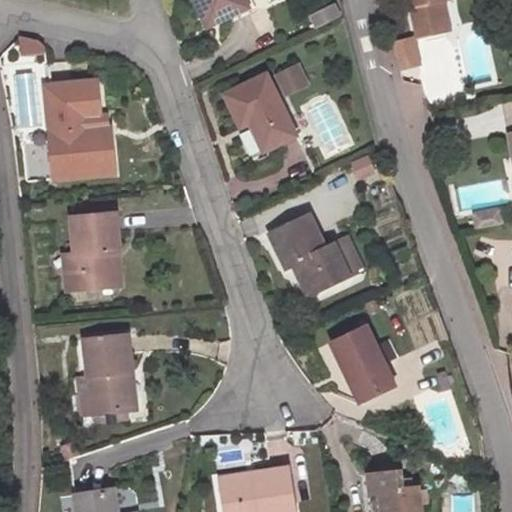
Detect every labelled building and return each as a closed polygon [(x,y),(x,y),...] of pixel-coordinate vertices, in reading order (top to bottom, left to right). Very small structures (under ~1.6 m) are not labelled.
[(195,0),(207,25),(248,7),(244,0),(195,0)] [(410,0),(419,35),(448,29),(442,4),(451,2),(450,0),(410,0)] [(40,45),(23,41),(24,58),(46,56),(46,52),(40,45)] [(415,41),(396,46),(399,62),(419,57),(415,41)] [(419,57),(399,62),(402,70),(421,65),(419,57)] [(297,69),(278,77),(286,96),(305,88),(297,69)] [(293,140),(266,75),(220,96),(236,134),(249,129),(260,155),(293,140)] [(418,82),(398,89),(406,113),(426,106),(418,82)] [(46,92),(54,185),(115,180),(111,132),(99,133),(99,124),(101,124),(98,88),(46,92)] [(238,133),(249,159),(258,155),(247,129),(238,133)] [(366,155),(349,162),(355,180),(373,173),(366,155)] [(474,215),(477,229),(502,224),(499,210),(474,215)] [(63,256),(67,293),(109,288),(104,252),(119,250),(114,212),(72,218),(76,254),(63,256)] [(311,218),(270,236),(286,272),(296,268),(307,294),(351,275),(339,246),(326,251),(311,218)] [(371,329),(332,344),(356,403),(392,390),(371,329)] [(77,344),(85,414),(132,408),(126,374),(134,373),(130,336),(77,344)] [(511,359),(495,364),(505,397),(511,394),(511,359)] [(226,511),(294,511),(287,468),(257,474),(258,479),(221,486),(226,511)] [(423,511),(419,485),(404,487),(400,473),(367,479),(373,511),(423,511)] [(73,511),(113,511),(110,491),(72,498),(73,511)]
